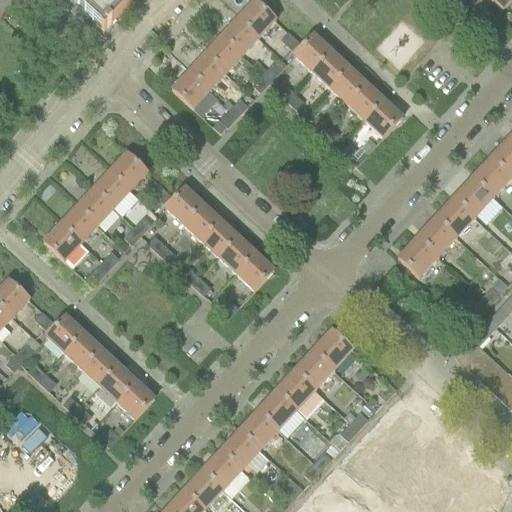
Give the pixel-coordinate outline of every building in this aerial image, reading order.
[(127,0),(66,0),(77,9),(73,13),(76,16),(80,20),(84,16),(103,33),(131,3),(127,0)] [(444,0),(429,0),(439,9),(446,2),(444,0)] [(511,0),(485,0),(501,14),(500,15),(501,16),(511,3),(511,0)] [(446,2),(439,9),(451,21),(458,13),(446,2)] [(253,7),(238,24),(258,42),(273,25),(274,26),(275,25),(253,5),(252,6),(253,7)] [(459,26),(476,42),(486,32),(468,15),(459,26)] [(238,24),(221,42),(241,60),(258,42),(238,24)] [(281,44),(280,45),(291,55),(291,54),(298,47),(288,37),(281,44)] [(295,61),(311,76),(330,56),(313,41),(314,40),(313,39),(293,61),(294,61),(295,61)] [(221,42),(205,59),(224,77),(241,60),(221,42)] [(311,76),(329,92),(347,73),(330,56),(311,76)] [(205,59),(188,77),(208,95),(224,77),(205,59)] [(271,69),(261,79),(269,87),(279,76),(271,69)] [(329,92),(347,109),(365,89),(347,73),(329,92)] [(171,93),(170,94),(192,114),(201,122),(217,105),(207,96),(208,95),(188,77),(172,94),(171,93)] [(261,79),(250,90),(258,98),(259,98),(268,88),(269,87),(261,79)] [(273,95),(284,105),(292,97),(281,87),(273,95)] [(347,109),(364,125),(382,105),(365,89),(347,109)] [(292,97),(284,105),(294,115),(302,107),(292,97)] [(238,104),(228,114),(236,121),(246,111),(238,104)] [(382,105),(364,125),(382,142),(381,143),(382,144),(402,122),(401,121),(400,122),(382,105)] [(228,114),(218,125),(226,132),(236,121),(228,114)] [(310,128),(320,138),(321,137),(323,134),(327,130),(317,120),(310,128)] [(321,137),(320,138),(331,148),(338,140),(336,138),(327,130),(323,134),(321,137)] [(489,163),(509,182),(511,179),(511,147),(507,143),(507,144),(508,145),(490,164),(489,163)] [(349,164),(357,171),(367,160),(359,153),(349,164)] [(125,160),(109,177),(129,195),(145,178),(146,179),(147,178),(125,158),(124,159),(125,160)] [(471,183),(470,183),(491,202),(509,182),(489,163),(488,164),(489,165),(472,184),(471,183)] [(109,177),(93,195),(112,213),(129,195),(109,177)] [(452,203),(473,222),(491,202),(470,183),(471,185),(453,204),(452,203)] [(152,197),(163,207),(170,199),(159,189),(152,197)] [(166,214),(183,230),(201,210),(184,194),(185,193),(185,192),(164,214),(165,215),(166,214)] [(93,195),(77,212),(97,230),(112,213),(93,195)] [(434,223),(433,223),(454,242),(473,222),(452,203),(452,204),(453,205),(435,224),(434,223)] [(183,230),(201,246),(219,227),(201,210),(183,230)] [(77,212),(60,230),(80,248),(97,230),(77,212)] [(142,222),(133,232),(141,239),(150,229),(142,222)] [(415,243),(436,262),(454,242),(433,223),(433,224),(434,225),(416,244),(415,243)] [(201,246),(218,263),(237,243),(219,227),(201,246)] [(80,248),(60,230),(44,247),(43,246),(42,247),(65,268),(65,267),(64,265),(80,248)] [(141,239),(133,232),(123,243),(131,250),(141,239)] [(145,248),(156,258),(165,250),(154,239),(145,248)] [(218,263),(236,279),(254,259),(237,243),(218,263)] [(436,262),(415,243),(414,244),(416,245),(398,264),(397,263),(396,264),(418,284),(419,283),(418,282),(436,262)] [(165,250),(156,258),(166,268),(174,259),(165,250)] [(110,257),(100,267),(108,274),(117,264),(110,257)] [(254,259),(236,279),(253,295),(252,296),(253,297),(273,275),(272,275),(271,275),(254,259)] [(108,274),(100,267),(90,278),(98,285),(108,274)] [(181,281),(192,291),(200,282),(189,272),(181,281)] [(200,282),(192,291),(201,301),(210,292),(200,282)] [(7,286),(0,293),(0,311),(11,322),(27,304),(28,305),(28,304),(7,285),(6,285),(7,286)] [(490,293),(480,304),(488,311),(498,300),(490,293)] [(488,311),(480,304),(470,315),(477,322),(488,311)] [(219,317),(227,324),(237,313),(229,306),(219,317)] [(0,311),(0,333),(11,322),(0,311)] [(500,312),(488,326),(495,332),(507,319),(500,312)] [(33,324),(44,334),(51,326),(40,316),(33,324)] [(47,342),(64,358),(82,339),(65,323),(65,322),(64,321),(45,342),(46,343),(47,342)] [(488,326),(472,343),(479,349),(495,332),(488,326)] [(312,355),(311,356),(332,375),(350,355),(351,356),(352,355),(330,335),(329,336),(330,337),(313,356),(312,355)] [(64,358),(81,374),(99,355),(82,339),(64,358)] [(454,362),(463,370),(480,352),(471,344),(454,362)] [(25,348),(15,358),(23,366),(32,355),(25,348)] [(463,370),(472,379),(489,361),(480,352),(463,370)] [(81,374),(98,390),(116,371),(99,355),(81,374)] [(293,375),(293,376),(313,395),(332,375),(311,356),(312,357),(294,376),(293,375)] [(15,358),(5,369),(12,376),(19,370),(23,366),(15,358)] [(472,379),(481,387),(498,369),(489,361),(472,379)] [(26,377),(37,387),(45,378),(35,368),(26,377)] [(481,387),(490,395),(507,377),(498,369),(481,387)] [(98,390),(116,407),(134,388),(116,371),(98,390)] [(275,396),(274,396),(295,415),(313,395),(293,376),(292,376),(293,377),(276,396),(275,396)] [(490,395),(499,404),(511,389),(511,382),(507,377),(490,395)] [(45,378),(37,387),(48,397),(56,389),(45,378)] [(134,388),(116,407),(133,423),(132,424),(133,425),(153,404),(152,403),(152,404),(134,388)] [(377,399),(385,406),(395,395),(387,388),(377,399)] [(511,389),(499,404),(508,412),(511,407),(511,389)] [(256,416),(276,435),(295,415),(274,396),(274,397),(275,397),(257,416),(256,416)] [(61,410),(71,419),(80,410),(69,401),(61,410)] [(368,409),(362,416),(368,421),(374,415),(368,409)] [(80,410),(71,419),(82,430),(91,421),(80,410)] [(433,509),(430,511),(487,511),(502,496),(428,428),(427,428),(414,414),(383,447),(438,498),(429,506),(433,509)] [(238,436),(237,436),(258,455),(276,435),(256,416),(255,417),(256,417),(239,436),(238,436)] [(359,419),(350,428),(357,435),(366,425),(359,419)] [(357,435),(350,428),(340,439),(347,446),(357,435)] [(100,445),(108,452),(117,442),(110,435),(100,445)] [(220,455),(219,456),(240,475),(258,455),(237,436),(238,437),(220,456),(220,455)] [(201,476),(221,495),(230,503),(248,483),(240,475),(219,456),(220,457),(202,476),(201,476)] [(322,459),(313,468),(320,475),(329,466),(322,459)] [(320,475),(313,468),(302,479),(310,486),(320,475)] [(183,495),(182,496),(199,511),(205,511),(221,495),(201,476),(200,476),(201,477),(184,496),(183,495)] [(285,498),(276,508),(280,511),(286,511),(292,505),(302,495),(291,485),(281,495),(285,498)] [(199,511),(182,496),(183,497),(169,511),(199,511)]
